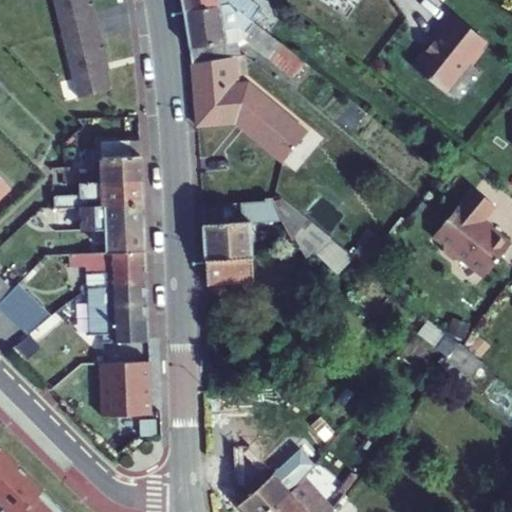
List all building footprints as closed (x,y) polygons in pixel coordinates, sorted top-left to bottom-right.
[(53,0),(62,33),(98,24),(91,0),(53,0)] [(180,0),(183,12),(231,4),(251,20),(261,7),(251,0),(180,0)] [(240,52),(239,42),(242,37),(293,77),(294,76),(305,62),(251,20),(231,4),(183,12),(189,49),(226,43),(240,52)] [(433,42),(413,68),(445,93),(470,62),(473,64),(483,51),(481,49),(487,42),(452,14),(431,40),(433,42)] [(75,78),(80,97),(110,90),(105,71),(101,54),(105,53),(98,24),(62,33),(73,79),(75,78)] [(241,55),(240,52),(226,43),(189,49),(192,64),(232,57),(241,55)] [(109,70),(105,53),(101,54),(105,71),(109,70)] [(247,82),(237,84),(232,57),(192,64),(197,126),(235,123),(240,117),(287,156),(307,132),(247,82)] [(305,62),(294,76),(302,82),(313,69),(305,62)] [(240,117),(235,123),(282,162),(287,156),(240,117)] [(141,180),(139,140),(101,141),(102,168),(75,170),(75,183),(79,183),(141,180)] [(75,170),(64,170),(65,184),(75,183),(75,170)] [(443,174),(438,170),(423,189),(428,193),(443,174)] [(0,198),(10,189),(0,178),(0,198)] [(141,180),(79,183),(79,195),(54,196),(54,208),(80,206),(142,204),(141,180)] [(473,188),(433,237),(444,246),(444,251),(454,259),(460,259),(483,278),(511,244),(483,222),(495,207),(473,188)] [(253,281),(249,223),(279,221),(290,241),(297,236),(310,225),(278,197),(264,198),(265,201),(202,205),(206,284),(253,281)] [(80,206),(81,230),(143,227),(142,204),(80,206)] [(336,274),(354,257),(352,255),(313,223),(310,225),(297,236),(336,274)] [(81,244),(88,244),(105,243),(106,253),(144,251),(143,227),(81,230),(81,244)] [(354,257),(368,269),(388,245),(371,232),(352,255),(354,257)] [(105,243),(88,244),(88,254),(106,253),(105,243)] [(146,284),(144,251),(106,253),(88,254),(70,254),(70,267),(86,266),(88,288),(146,284)] [(0,301),(12,290),(0,278),(0,301)] [(12,290),(0,301),(0,309),(27,336),(30,334),(51,317),(17,284),(12,290)] [(146,284),(88,288),(90,335),(103,334),(104,342),(135,341),(148,341),(148,339),(146,284)] [(36,342),(30,334),(27,336),(16,345),(22,353),(36,342)] [(459,342),(446,358),(469,377),(483,362),(466,348),(459,342)] [(99,364),(101,417),(151,415),(149,362),(99,364)] [(0,481),(18,464),(0,446),(0,481)] [(307,474),(314,464),(300,449),(287,461),(303,478),(307,474)] [(303,478),(287,461),(263,483),(257,477),(245,487),(250,494),(238,505),(244,511),(267,511),(300,482),(303,478)] [(18,511),(42,489),(18,464),(0,481),(0,499),(12,511),(18,511)] [(316,481),(307,474),(303,478),(300,482),(308,490),(316,481)] [(308,490),(300,482),(267,511),(305,511),(304,510),(316,498),(308,490)] [(65,511),(42,489),(18,511),(65,511)] [(305,511),(323,511),(322,510),(324,507),(316,498),(304,510),(305,511)]
